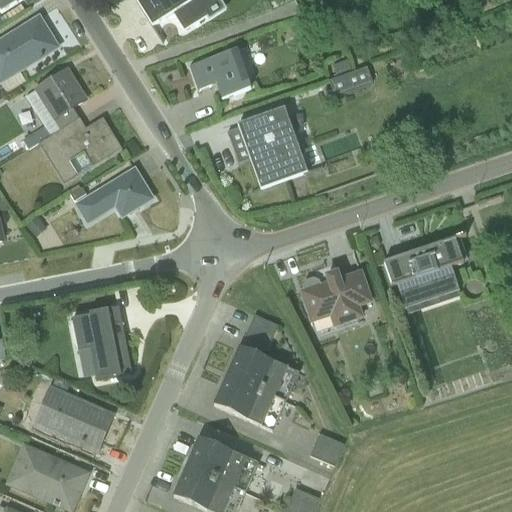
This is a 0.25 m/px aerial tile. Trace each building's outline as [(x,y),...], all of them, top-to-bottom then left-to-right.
[(0,0),(0,17),(24,2),(22,0),(0,0)] [(153,0),(172,32),(206,12),(198,0),(153,0)] [(0,89),(58,54),(36,20),(0,42),(0,89)] [(219,105),(245,95),(230,55),(190,70),(198,94),(213,88),(219,105)] [(351,69),(338,73),(334,63),(315,69),(324,99),(357,88),(351,69)] [(48,127),(83,106),(64,75),(29,96),(48,127)] [(257,195),(304,178),(281,115),(233,133),(257,195)] [(82,177),(119,156),(100,124),(64,145),(74,162),(82,177)] [(43,135),(27,147),(53,182),(75,166),(58,143),(52,147),(43,135)] [(152,206),(133,173),(70,209),(83,233),(111,217),(117,226),(152,206)] [(21,240),(33,236),(28,221),(16,226),(21,240)] [(461,269),(452,244),(379,269),(387,291),(391,290),(400,315),(455,295),(447,274),(461,269)] [(359,323),(356,312),(369,308),(358,272),(299,292),(311,328),(326,323),(330,333),(359,323)] [(92,385),(127,378),(120,342),(109,344),(103,317),(70,323),(77,358),(86,356),(92,385)] [(276,330),(251,320),(241,345),(266,354),(276,330)] [(235,349),(221,379),(282,409),(297,379),(235,349)] [(208,406),(270,435),(282,409),(221,379),(208,406)] [(29,432),(94,461),(112,422),(47,392),(29,432)] [(342,449),(319,439),(310,462),(333,471),(342,449)] [(193,443),(182,467),(231,490),(242,465),(193,443)] [(3,491),(52,511),(71,511),(86,479),(20,450),(3,491)] [(167,499),(195,511),(220,511),(231,490),(182,467),(167,499)] [(316,511),(320,504),(294,493),(286,511),(316,511)]
